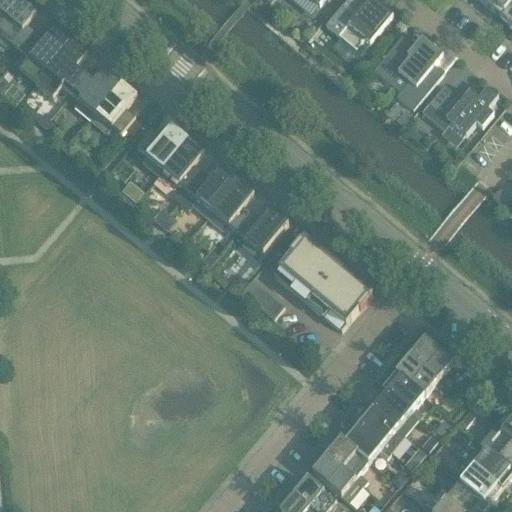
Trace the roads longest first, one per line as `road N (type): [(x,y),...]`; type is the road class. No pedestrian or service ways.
road 1 (residential): [(421,267),(94,0)]
road 2 (residential): [(226,511),(421,267)]
road 3 (residential): [(511,86),(407,0)]
